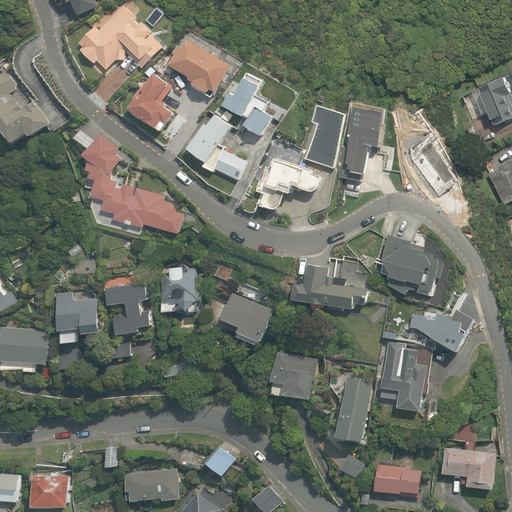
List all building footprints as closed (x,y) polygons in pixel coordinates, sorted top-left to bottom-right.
[(64,0),(67,6),(73,4),(80,19),(99,11),(95,2),(100,0),(64,0)] [(153,65),(169,49),(145,24),(138,18),(139,17),(137,14),(142,9),(132,0),(130,0),(126,5),(121,0),(114,0),(90,25),(94,29),(78,44),(84,50),(81,53),(95,67),(97,64),(106,73),(119,59),(124,64),(127,61),(139,73),(150,63),(153,65)] [(232,67),(189,40),(171,70),(195,85),(194,88),(208,96),(210,92),(215,95),(232,67)] [(219,107),(242,121),(243,122),(246,124),(243,128),(262,140),(276,119),(265,112),(270,103),(258,96),(255,94),(263,80),(248,70),(240,83),(236,81),(219,107)] [(17,91),(7,73),(0,77),(0,135),(3,134),(12,149),(30,139),(32,143),(52,131),(35,103),(31,105),(21,88),(17,91)] [(174,89),(156,76),(150,85),(146,83),(131,103),(135,106),(129,114),(161,137),(176,115),(163,105),(174,89)] [(511,92),(511,90),(506,77),(478,88),(479,91),(470,95),(479,118),(487,115),(493,129),(511,120),(511,97),(510,93),(511,92)] [(316,123),(304,160),(336,173),(347,114),(318,103),(311,122),(316,123)] [(222,118),(217,114),(208,127),(204,125),(186,153),(204,165),(201,170),(211,177),(215,170),(234,183),(248,162),(222,145),(234,127),(229,124),(232,119),(225,114),(222,118)] [(171,197),(129,185),(114,175),(123,162),(114,156),(119,149),(102,137),(98,142),(80,130),(72,141),(87,151),(83,164),(89,166),(85,179),(97,182),(93,197),(106,201),(102,212),(115,216),(114,221),(176,239),(185,206),(170,202),(171,197)] [(271,163),(271,164),(269,169),(266,168),(255,196),(258,197),(256,205),(260,206),(260,207),(260,208),(260,209),(261,209),(261,210),(262,210),(262,211),(263,211),(263,212),(264,212),(265,212),(266,212),(276,214),(277,214),(278,214),(278,213),(279,213),(280,213),(280,212),(281,212),(281,211),(281,210),(282,210),(282,209),(282,208),(285,196),(292,198),(294,191),(311,195),(311,196),(312,196),(313,196),(314,196),(315,196),(316,196),(317,196),(318,195),(319,195),(319,194),(320,194),(320,193),(320,192),(323,186),(323,185),(323,184),(323,183),(323,182),(322,181),(322,180),(321,179),(321,178),(320,178),(320,177),(319,177),(311,175),(313,168),(279,160),(278,160),(277,160),(276,160),(275,160),(274,160),(274,161),(273,161),(272,162),(271,163)] [(511,203),(511,163),(489,173),(504,207),(511,203)] [(402,190),(404,176),(399,175),(399,172),(390,171),(388,192),(394,193),(395,189),(402,190)] [(417,245),(392,238),(382,274),(391,276),(387,290),(415,298),(416,294),(435,299),(446,261),(415,252),(417,245)] [(195,264),(158,269),(163,316),(178,314),(182,310),(190,317),(199,299),(195,264)] [(293,295),(292,305),(353,312),(354,306),(366,308),(368,290),(326,285),(327,269),(307,266),(305,283),(296,282),(295,295),(293,295)] [(148,286),(106,290),(108,318),(114,318),(115,340),(144,337),(143,332),(153,331),(152,313),(145,314),(144,305),(149,304),(148,286)] [(0,315),(12,309),(0,289),(0,315)] [(85,338),(102,337),(99,291),(58,294),(60,337),(63,337),(64,347),(80,347),(80,335),(85,335),(85,338)] [(234,297),(224,325),(241,331),(239,337),(261,346),(274,311),(234,297)] [(419,315),(410,329),(459,360),(468,345),(460,340),(466,331),(440,314),(434,324),(419,315)] [(3,333),(2,333),(2,365),(1,380),(36,380),(36,366),(46,367),(47,332),(3,331),(3,333)] [(428,396),(434,351),(390,345),(383,401),(398,403),(397,413),(421,416),(424,395),(428,396)] [(132,356),(131,346),(111,347),(112,358),(132,356)] [(312,403),(318,360),(279,354),(273,397),(312,403)] [(367,445),(375,384),(347,381),(339,441),(367,445)] [(240,459),(219,443),(207,459),(227,475),(240,459)] [(466,452),(466,449),(452,448),(452,450),(445,449),(443,477),(469,480),(468,490),(493,492),(496,452),(474,450),(474,452),(466,452)] [(407,462),(378,459),(375,495),(402,497),(402,494),(421,496),(423,471),(406,469),(407,462)] [(128,472),(132,502),(164,498),(164,501),(181,499),(177,466),(128,472)] [(0,500),(24,501),(25,475),(0,473),(0,500)] [(74,474),(36,473),(35,505),(74,506),(74,474)] [(274,511),(286,501),(270,485),(257,499),(270,511),(274,511)] [(211,511),(197,501),(191,510),(189,508),(186,511),(211,511)]
